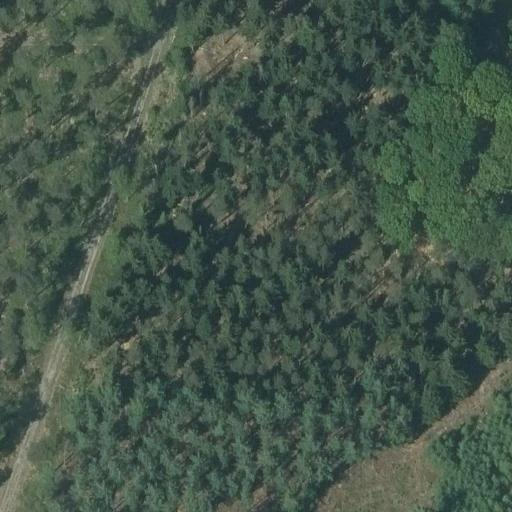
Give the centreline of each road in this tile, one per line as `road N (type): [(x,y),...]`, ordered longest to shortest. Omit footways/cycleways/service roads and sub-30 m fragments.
road 1 (track): [(173,0),(2,511)]
road 2 (track): [(0,46),(158,43)]
